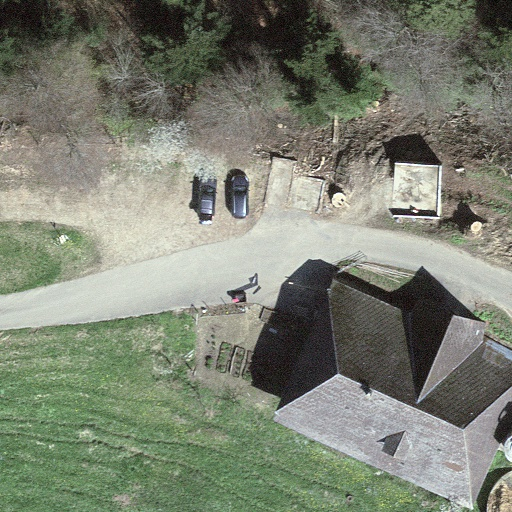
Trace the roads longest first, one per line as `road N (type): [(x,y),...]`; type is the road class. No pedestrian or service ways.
road 1 (track): [(252,273),(188,243),(123,228),(0,220)]
road 2 (track): [(0,312),(252,273)]
road 3 (track): [(252,273),(403,262),(504,285)]
